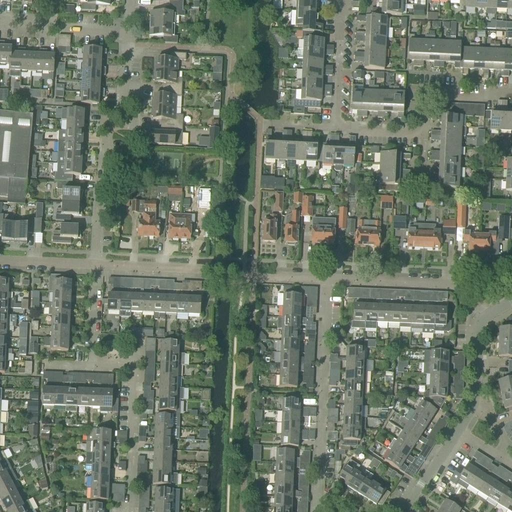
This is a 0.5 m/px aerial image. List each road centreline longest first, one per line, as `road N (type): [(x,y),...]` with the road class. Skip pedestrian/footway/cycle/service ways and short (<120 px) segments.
road 1 (residential): [(95,265),(98,180),(109,116),(124,100),(127,30)]
road 2 (residential): [(319,511),(326,279)]
road 3 (residential): [(334,128),(421,133),(423,96),(511,92)]
road 4 (residential): [(484,317),(451,283),(326,279)]
road 5 (residential): [(334,128),(345,0)]
road 6 (residential): [(127,30),(0,23)]
